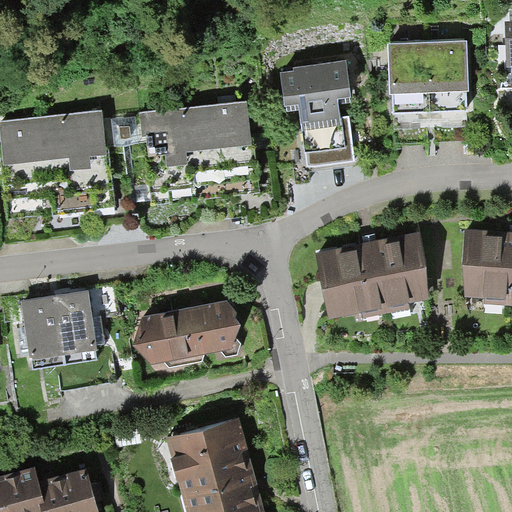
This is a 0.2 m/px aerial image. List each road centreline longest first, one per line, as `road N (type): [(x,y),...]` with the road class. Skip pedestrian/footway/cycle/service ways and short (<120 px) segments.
road 1 (residential): [(326,511),(273,239)]
road 2 (residential): [(273,239),(0,267)]
road 3 (residential): [(273,239),(315,211),(378,189),(511,173)]
